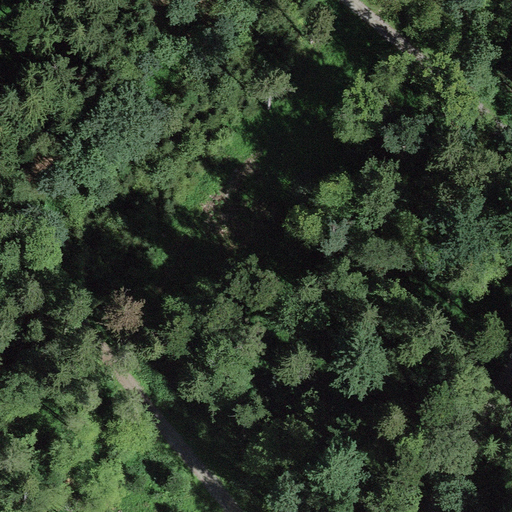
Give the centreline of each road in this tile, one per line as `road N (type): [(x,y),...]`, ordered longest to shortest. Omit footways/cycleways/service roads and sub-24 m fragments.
road 1 (track): [(256,511),(0,192)]
road 2 (track): [(511,149),(341,0)]
